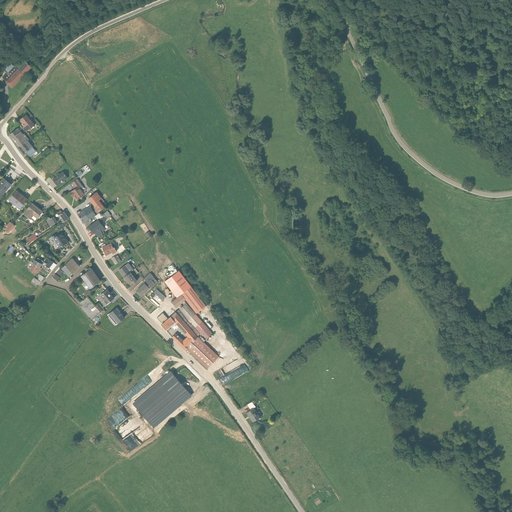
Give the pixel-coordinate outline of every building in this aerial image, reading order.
[(15,67),(24,75),(31,67),(25,61),(23,64),(20,61),(15,67)] [(24,75),(15,67),(10,63),(3,70),(7,73),(2,78),(6,82),(12,88),(24,75)] [(28,116),(19,121),(26,132),(35,127),(28,116)] [(18,129),(10,135),(30,159),(32,157),(34,159),(39,155),(18,129)] [(77,171),(79,176),(88,171),(86,166),(77,171)] [(68,178),(63,171),(59,174),(59,173),(56,175),(57,176),(52,180),(57,186),(68,178)] [(0,198),(10,186),(2,179),(0,181),(0,198)] [(85,194),(82,188),(83,187),(77,179),(70,184),(74,190),(69,193),(71,195),(73,194),(76,200),(85,194)] [(22,198),(15,192),(8,201),(19,209),(27,200),(23,196),(22,198)] [(96,192),(88,198),(95,206),(94,207),(98,212),(104,208),(102,204),(104,202),(96,192)] [(42,212),(32,203),(23,214),(31,220),(33,217),(37,219),(42,212)] [(95,214),(91,207),(84,211),(89,220),(99,214),(98,212),(95,214)] [(89,220),(84,211),(78,215),(83,224),(89,220)] [(67,220),(62,213),(56,216),(61,224),(67,220)] [(55,224),(50,217),(44,221),(50,228),(55,224)] [(107,219),(103,217),(89,228),(93,234),(94,234),(98,238),(102,235),(102,233),(105,229),(100,223),(107,219)] [(9,232),(16,225),(12,221),(5,228),(9,232)] [(31,242),(38,237),(36,233),(28,238),(31,242)] [(57,236),(56,234),(51,237),(52,240),(54,239),(60,248),(68,243),(66,239),(65,239),(61,234),(57,236)] [(112,253),(108,245),(106,246),(105,244),(101,246),(105,256),(112,253)] [(118,254),(112,258),(116,264),(122,261),(118,254)] [(53,262),(50,260),(46,264),(45,266),(51,270),(52,271),(58,263),(54,259),(53,262)] [(80,267),(72,259),(61,269),(69,277),(80,267)] [(43,267),(43,268),(49,273),(51,270),(45,266),(46,264),(44,262),(42,266),(43,267)] [(39,267),(33,263),(28,269),(36,274),(37,271),(39,271),(41,268),(39,267)] [(129,263),(119,271),(124,277),(134,270),(129,263)] [(100,282),(91,269),(81,276),(89,289),(100,282)] [(138,273),(135,269),(134,270),(124,277),(128,283),(132,281),(134,283),(137,281),(133,276),(138,273)] [(179,270),(164,282),(176,298),(171,302),(176,308),(181,304),(182,306),(160,325),(165,331),(174,323),(186,336),(182,340),(175,333),(171,338),(184,350),(185,349),(207,370),(219,357),(203,342),(212,333),(196,314),(206,306),(179,270)] [(153,277),(150,273),(142,281),(145,283),(137,290),(142,295),(150,288),(151,289),(157,282),(153,277)] [(164,300),(167,297),(158,289),(155,292),(164,300)] [(114,299),(107,290),(98,298),(104,307),(114,299)] [(103,310),(98,303),(93,306),(99,313),(103,310)] [(119,311),(117,308),(107,315),(115,326),(119,322),(121,322),(122,321),(122,320),(124,318),(119,312),(119,311)] [(162,315),(156,310),(150,316),(155,321),(162,315)] [(191,394),(173,372),(135,405),(153,426),(191,394)] [(252,401),(247,405),(250,410),(246,414),(253,425),(259,422),(257,420),(261,416),(252,401)]
